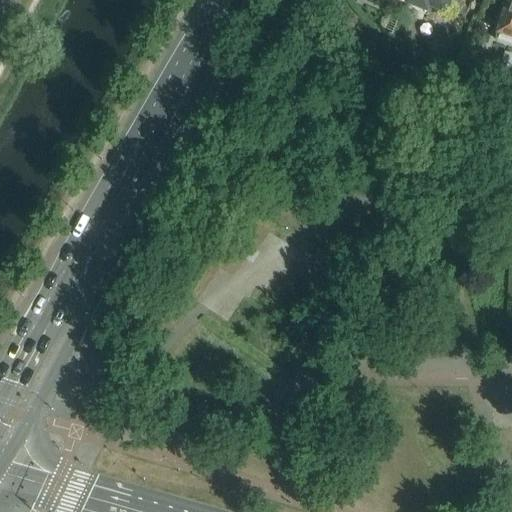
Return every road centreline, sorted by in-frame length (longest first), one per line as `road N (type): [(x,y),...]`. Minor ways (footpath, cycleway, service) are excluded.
road 1 (secondary): [(0,469),(144,196),(173,104)]
road 2 (secondary): [(173,104),(117,184),(0,404)]
road 3 (secondary): [(141,511),(0,472)]
